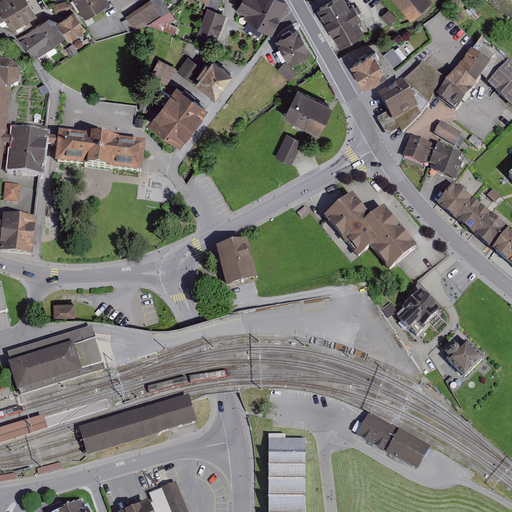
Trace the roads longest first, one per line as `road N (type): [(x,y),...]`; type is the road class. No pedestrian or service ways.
road 1 (residential): [(178,273),(197,246),(378,147)]
road 2 (tertiary): [(511,288),(446,233),(378,147)]
road 3 (residential): [(237,440),(178,273)]
road 4 (tertiary): [(378,147),(296,0)]
road 5 (residential): [(237,440),(91,476)]
road 6 (residential): [(178,273),(40,274)]
